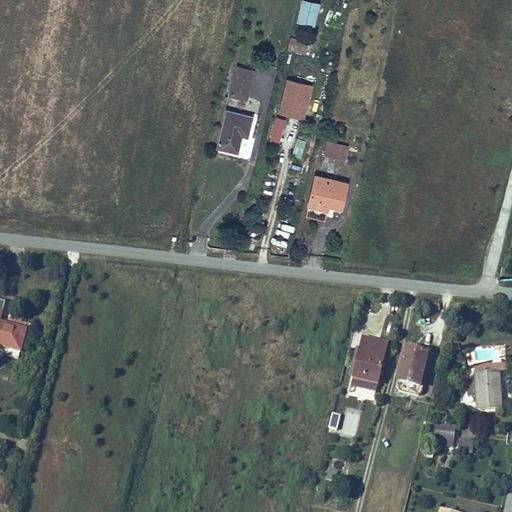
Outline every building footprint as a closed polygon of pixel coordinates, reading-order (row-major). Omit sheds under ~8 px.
[(306,0),(301,0),(296,23),(314,28),(320,3),(306,0)] [(307,53),(308,40),(289,39),(288,51),(307,53)] [(207,66),(200,95),(217,99),(223,70),(207,66)] [(247,101),(255,71),(237,66),(229,96),(247,101)] [(286,81),(262,76),(260,85),(284,90),(286,81)] [(197,109),(188,146),(210,152),(213,135),(222,137),(227,116),(197,109)] [(270,142),(281,144),(285,119),(274,117),(270,142)] [(298,138),(295,151),(309,154),(312,141),(298,138)] [(323,156),(345,161),(349,146),(326,140),(323,156)] [(319,143),(312,141),(309,154),(316,156),(319,143)] [(287,174),(280,203),(300,208),(301,203),(314,206),(320,181),(287,174)] [(362,312),(359,321),(373,324),(375,315),(362,312)] [(328,366),(351,372),(361,331),(337,326),(328,366)] [(379,337),(370,370),(392,375),(400,342),(379,337)] [(475,361),(451,362),(452,399),(477,397),(475,361)] [(351,372),(328,366),(326,375),(349,381),(351,372)] [(392,375),(370,370),(368,378),(370,382),(394,388),(399,386),(401,378),(392,375)] [(341,434),(354,437),(362,411),(348,407),(341,434)] [(337,431),(340,416),(332,415),(329,430),(337,431)] [(409,415),(406,435),(426,439),(429,418),(409,415)] [(433,447),(454,447),(454,427),(433,427),(433,447)] [(471,452),(472,443),(459,441),(458,450),(471,452)]
